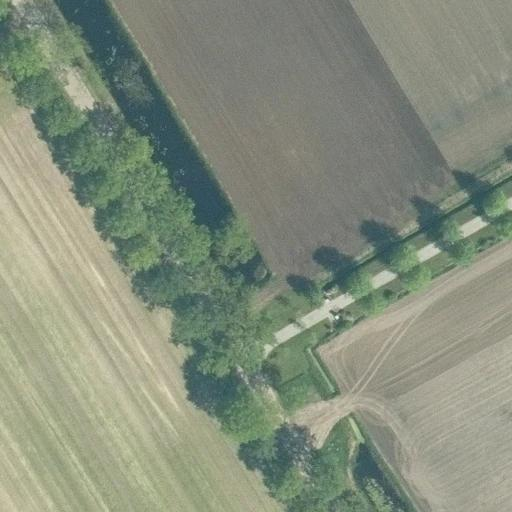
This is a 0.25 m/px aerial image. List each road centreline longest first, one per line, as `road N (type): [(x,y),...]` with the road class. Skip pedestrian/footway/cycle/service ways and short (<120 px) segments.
road 1 (tertiary): [(241,361),(20,0)]
road 2 (residential): [(241,361),(511,205)]
road 3 (tertiary): [(334,511),(241,361)]
